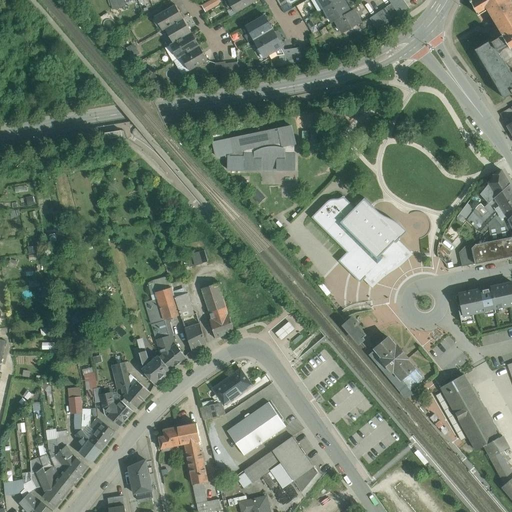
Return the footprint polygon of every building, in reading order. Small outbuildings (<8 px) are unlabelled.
[(121,7),(118,0),(109,0),(113,10),(121,7)] [(206,0),(202,1),(205,10),(222,4),(221,0),(206,0)] [(255,0),(228,0),(236,13),(257,1),(255,0)] [(319,0),(324,8),(338,0),(319,0)] [(338,0),(324,8),(332,22),(336,20),(350,12),(343,0),(338,0)] [(409,9),(402,0),(389,0),(391,3),(399,15),(409,9)] [(509,58),(508,56),(511,54),(511,3),(510,0),(471,0),(470,1),(462,5),(470,20),(479,15),(488,9),(503,35),(493,41),(492,39),(475,49),(504,98),(511,93),(511,73),(504,61),(509,58)] [(399,15),(391,3),(386,7),(394,18),(399,15)] [(163,12),(155,17),(163,30),(165,29),(183,18),(176,5),(163,12)] [(160,6),(147,14),(151,20),(155,17),(163,12),(160,6)] [(394,18),(386,7),(382,10),(389,22),(394,18)] [(350,12),(336,20),(343,33),(361,23),(354,10),(350,12)] [(389,22),(382,10),(377,14),(384,25),(389,22)] [(377,14),(370,18),(378,30),(384,25),(377,14)] [(265,15),(246,25),(254,39),(272,29),(265,15)] [(183,18),(165,29),(173,42),(173,43),(191,32),(183,18)] [(191,32),(173,43),(173,42),(170,44),(179,58),(182,57),(181,57),(199,46),(192,32),(191,32)] [(199,46),(181,57),(182,57),(189,71),(207,60),(199,46)] [(312,47),(306,48),(308,61),(314,60),(312,47)] [(225,61),(215,63),(217,74),(221,73),(221,76),(227,75),(225,63),(226,63),(225,61)] [(292,125),(210,142),(214,157),(227,158),(226,171),(295,171),(295,154),(295,143),(292,125)] [(106,144),(122,140),(119,128),(103,132),(106,144)] [(510,184),(502,170),(494,174),(495,176),(485,189),(481,195),(486,201),(491,196),(494,199),(495,197),(510,184)] [(511,187),(510,184),(495,197),(505,212),(497,220),(501,225),(509,219),(511,215),(511,187)] [(355,207),(343,197),(338,199),(331,199),(325,203),(312,216),(348,252),(339,259),(360,281),(363,279),(373,288),(386,276),(400,267),(414,254),(399,240),(407,231),(398,222),(383,215),(365,198),(355,207)] [(472,248),(476,263),(511,255),(511,215),(509,219),(511,225),(511,236),(476,244),(472,248)] [(205,249),(188,253),(191,265),(208,261),(205,249)] [(156,292),(172,287),(169,278),(153,284),(156,292)] [(511,282),(491,287),(492,291),(490,291),(489,289),(483,290),(483,292),(481,293),(480,289),(459,294),(461,304),(458,305),(462,323),(465,322),(464,319),(474,316),(473,314),(493,309),(493,313),(496,313),(495,309),(496,309),(496,308),(511,304),(511,282)] [(219,283),(202,288),(210,312),(227,307),(219,283)] [(157,339),(170,335),(165,319),(180,314),(172,287),(156,292),(156,293),(158,298),(154,299),(146,302),(157,339)] [(175,297),(187,294),(185,288),(174,292),(175,297)] [(187,294),(175,297),(182,318),(195,314),(188,293),(187,294)] [(227,307),(210,312),(212,319),(210,320),(216,338),(235,331),(227,307)] [(366,335),(353,320),(347,325),(359,341),(366,335)] [(200,323),(185,328),(192,350),(206,344),(200,323)] [(370,341),(376,349),(388,339),(386,336),(383,338),(379,333),(370,341)] [(176,343),(172,334),(170,335),(157,339),(162,356),(160,357),(171,371),(187,357),(176,343)] [(388,339),(376,349),(383,357),(382,359),(393,371),(394,370),(404,383),(418,371),(407,359),(408,358),(397,346),(396,347),(389,338),(388,339)] [(413,393),(410,389),(404,383),(394,370),(393,371),(382,359),(383,357),(376,349),(371,353),(408,397),(413,393)] [(159,356),(150,363),(146,351),(140,353),(144,367),(142,369),(155,384),(171,371),(160,357),(159,356)] [(125,362),(112,365),(115,379),(128,375),(125,362)] [(240,369),(214,389),(225,404),(251,385),(240,369)] [(423,378),(418,371),(404,383),(410,389),(423,378)] [(499,437),(464,374),(441,387),(476,450),(485,445),(499,437)] [(128,375),(115,379),(118,390),(122,389),(124,396),(132,386),(130,385),(128,375)] [(132,386),(124,396),(137,408),(150,392),(137,380),(132,386)] [(69,413),(83,412),(81,386),(68,387),(69,413)] [(133,411),(121,400),(117,405),(113,402),(111,393),(101,395),(104,407),(103,407),(105,415),(107,417),(108,416),(120,426),(133,411)] [(220,402),(200,407),(204,420),(224,415),(222,405),(221,406),(220,402)] [(269,402),(227,431),(244,455),(286,426),(269,402)] [(98,418),(91,427),(96,432),(104,422),(98,418)] [(440,420),(438,421),(436,423),(435,424),(439,428),(440,427),(442,426),(444,425),(440,420)] [(116,432),(104,422),(96,432),(89,440),(101,450),(116,432)] [(197,423),(178,427),(181,444),(185,443),(193,484),(203,482),(208,481),(202,451),(200,452),(198,441),(201,440),(197,423)] [(178,427),(164,430),(165,434),(159,435),(162,451),(174,449),(173,446),(181,444),(178,427)] [(89,440),(82,430),(77,433),(76,436),(84,446),(89,440)] [(314,466),(293,436),(292,437),(274,450),(273,450),(272,450),(272,451),(281,462),(293,480),(314,466)] [(499,437),(485,445),(491,456),(491,457),(500,452),(509,447),(503,436),(499,437)] [(101,450),(89,440),(84,446),(80,451),(93,461),(101,450)] [(75,456),(66,445),(61,450),(70,462),(75,456)] [(80,476),(68,466),(70,462),(61,450),(55,455),(60,461),(63,465),(61,468),(63,472),(59,477),(71,487),(73,485),(80,476)] [(272,450),(245,470),(253,482),(281,462),(272,451),(272,450)] [(511,478),(511,473),(500,452),(491,457),(491,456),(490,457),(505,484),(511,478)] [(49,463),(45,455),(40,457),(46,471),(52,467),(49,463)] [(88,466),(75,456),(70,462),(68,466),(80,476),(88,466)] [(146,460),(129,467),(134,493),(152,490),(146,460)] [(314,466),(293,480),(302,492),(318,472),(314,466)] [(52,467),(46,471),(51,487),(57,480),(52,467)] [(51,487),(46,471),(40,476),(47,492),(51,487)] [(71,487),(59,477),(57,480),(51,487),(64,497),(71,487)] [(511,478),(505,484),(502,487),(511,498),(511,478)] [(203,482),(193,484),(198,511),(208,511),(222,509),(220,499),(208,501),(205,489),(204,483),(203,483),(203,482)] [(64,497),(51,487),(47,492),(44,496),(56,506),(64,497)] [(38,503),(29,493),(25,498),(34,508),(38,503)] [(121,496),(113,497),(115,506),(125,505),(124,498),(121,496)] [(270,511),(266,496),(240,503),(242,511),(248,511),(250,511),(249,511),(270,511)] [(31,511),(34,508),(25,498),(20,502),(28,511),(31,511)] [(51,511),(53,510),(41,500),(38,503),(34,508),(38,511),(51,511)]
